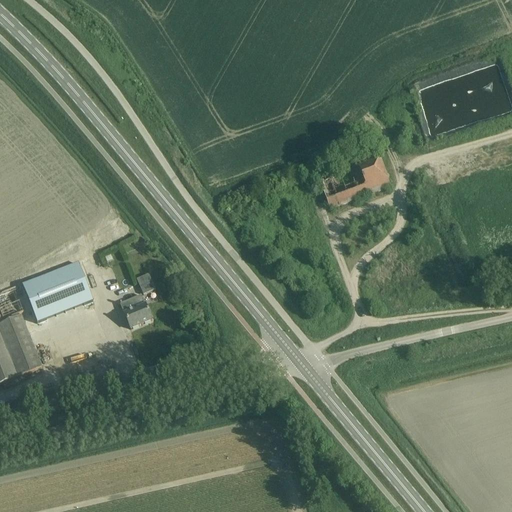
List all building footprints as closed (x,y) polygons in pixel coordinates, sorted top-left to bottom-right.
[(377,154),(317,176),(330,212),(391,189),(377,154)] [(365,224),(339,233),(347,254),(372,244),(365,224)] [(78,265),(22,287),(37,325),(93,303),(78,265)] [(152,322),(148,312),(145,306),(141,297),(122,305),(121,304),(120,305),(120,306),(124,315),(131,331),(152,322)] [(0,311),(0,386),(3,385),(5,389),(19,384),(18,379),(42,369),(20,317),(5,323),(0,311)] [(71,329),(76,347),(92,343),(87,325),(71,329)]
